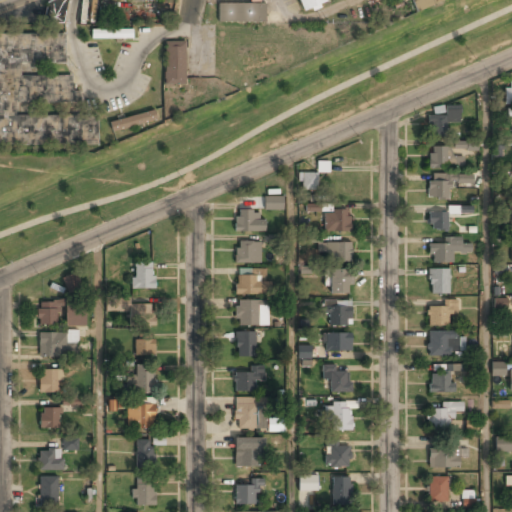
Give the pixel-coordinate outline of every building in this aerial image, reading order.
[(45,0),(44,22),(65,23),(65,0),(45,0)] [(297,0),(301,12),(324,5),(322,0),(297,0)] [(411,0),(416,12),(445,0),(444,0),(411,0)] [(217,22),(264,22),(264,4),(217,4),(217,22)] [(132,30),(91,30),(91,38),(132,38),(132,30)] [(0,145),(98,145),(98,114),(19,115),(19,104),(71,103),(70,75),(21,76),(21,63),(64,63),(64,33),(0,33),(0,145)] [(184,42),(164,42),(164,85),(184,85),(184,42)] [(503,104),(511,104),(511,79),(510,79),(510,87),(503,87),(503,104)] [(428,114),(428,137),(446,137),(446,123),(459,123),(459,106),(444,106),(444,114),(428,114)] [(109,122),(112,132),(156,118),(153,109),(109,122)] [(503,141),(492,141),(491,156),(503,157),(503,141)] [(476,142),(458,142),(458,150),(476,150),(476,142)] [(450,147),(428,147),(428,170),(462,170),(462,157),(450,157),(450,147)] [(327,171),(326,162),(317,163),(319,172),(327,171)] [(316,173),(299,173),(299,190),(316,190),(316,173)] [(471,175),(456,174),(456,183),(471,184),(471,175)] [(428,177),(428,199),(448,199),(448,177),(428,177)] [(264,198),(264,210),(281,209),(281,197),(264,198)] [(264,219),(257,219),(257,210),(234,210),(234,231),(264,231),(264,219)] [(428,210),(428,230),(447,230),(447,213),(470,213),(470,210),(428,210)] [(322,231),(349,231),(349,212),(322,212),(322,231)] [(493,236),(494,244),(509,243),(508,235),(493,236)] [(442,239),(442,244),(429,244),(429,264),(451,264),(451,253),(470,253),(470,239),(442,239)] [(259,241),(234,241),(234,264),(259,264),(259,241)] [(322,251),(324,251),(324,262),(351,262),(351,243),(322,243),(322,251)] [(153,262),(132,262),(132,289),(153,289),(153,262)] [(350,294),(349,269),(328,269),(328,294),(350,294)] [(429,269),(429,294),(448,294),(448,269),(429,269)] [(268,282),(261,282),(261,272),(234,272),(234,295),(268,295),(268,282)] [(64,278),(67,290),(78,287),(75,275),(64,278)] [(506,298),(493,299),(494,308),(507,308),(506,298)] [(65,326),(86,326),(85,300),(65,301),(65,326)] [(267,327),(267,300),(235,300),(235,327),(267,327)] [(323,316),(330,316),(330,325),(351,325),(351,300),(323,300),(323,316)] [(456,315),(456,301),(443,301),(443,307),(426,307),(426,326),(448,326),(448,315),(456,315)] [(37,326),(56,326),(56,302),(37,302),(37,326)] [(130,309),(131,317),(149,315),(148,306),(130,309)] [(506,338),(506,329),(491,329),(491,338),(506,338)] [(38,356),(64,357),(64,333),(38,332),(38,356)] [(235,332),(235,358),(254,358),(254,332),(235,332)] [(428,356),(458,356),(458,332),(428,332),(428,356)] [(351,333),(322,333),(322,351),(351,351),(351,333)] [(153,340),(134,340),(134,356),(153,356),(153,340)] [(310,359),(311,346),(297,345),(297,359),(310,359)] [(492,376),(501,376),(501,364),(492,364),(492,376)] [(151,393),(151,365),(135,365),(135,376),(126,376),(126,393),(151,393)] [(233,373),(233,392),(254,392),(254,381),(263,381),(263,366),(248,366),(248,373),(233,373)] [(321,380),(329,380),(330,393),(349,393),(348,366),(321,366),(321,380)] [(429,393),(452,393),(452,372),(458,372),(458,366),(434,366),(434,374),(429,374),(429,393)] [(38,393),(58,393),(58,370),(38,370),(38,393)] [(262,429),(262,398),(234,398),(234,429),(262,429)] [(324,431),(350,431),(350,403),(324,403),(324,431)] [(428,410),(428,428),(451,428),(451,413),(462,413),(462,403),(441,403),(441,410),(428,410)] [(154,404),(126,404),(126,429),(154,429),(154,404)] [(39,408),(39,429),(59,429),(59,408),(39,408)] [(78,438),(62,437),(62,450),(77,451),(78,438)] [(134,465),(153,465),(154,439),(135,439),(134,465)] [(234,439),(234,468),(261,468),(261,439),(234,439)] [(497,450),(509,450),(509,442),(497,442),(497,450)] [(348,468),(348,445),(325,445),(325,468),(348,468)] [(459,468),(459,447),(429,447),(429,468),(459,468)] [(61,470),(61,450),(37,450),(37,470),(61,470)] [(317,475),(298,476),(298,491),(317,491),(317,475)] [(56,476),(38,476),(38,502),(56,502),(56,476)] [(154,476),(132,476),(132,505),(154,505),(154,476)] [(446,502),(446,476),(428,476),(428,502),(446,502)] [(331,507),(350,507),(349,477),(330,477),(331,507)] [(234,505),(258,505),(258,479),(250,479),(250,486),(234,486),(234,505)] [(462,506),(471,506),(472,493),(462,493),(462,506)]
